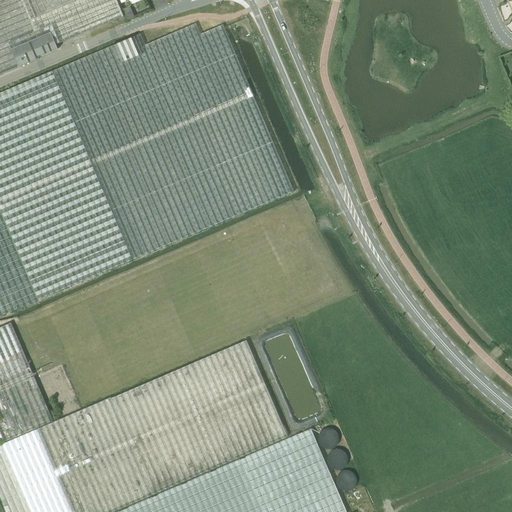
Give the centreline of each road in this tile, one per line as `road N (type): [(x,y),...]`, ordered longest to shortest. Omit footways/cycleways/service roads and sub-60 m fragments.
road 1 (tertiary): [(354,218),(440,343),(511,410)]
road 2 (tertiary): [(250,0),(354,218)]
road 3 (tertiary): [(354,218),(272,0)]
road 4 (unclassified): [(0,81),(188,1)]
